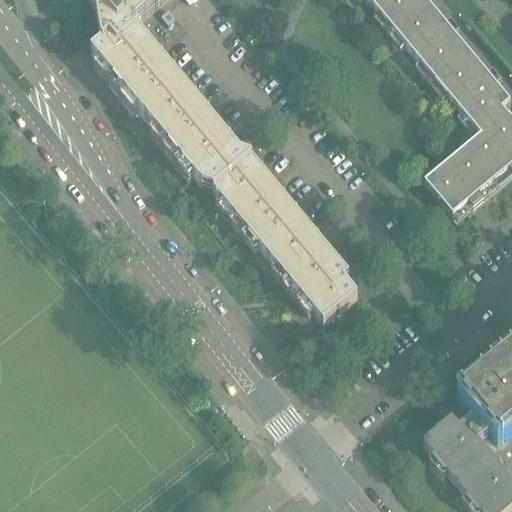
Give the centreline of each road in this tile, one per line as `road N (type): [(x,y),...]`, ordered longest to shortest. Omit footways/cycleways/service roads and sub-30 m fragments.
road 1 (residential): [(456,332),(171,4)]
road 2 (tertiary): [(317,461),(125,224)]
road 3 (tertiary): [(125,224),(90,153),(0,23)]
road 4 (tertiary): [(0,78),(125,224)]
road 5 (residential): [(317,461),(456,332)]
